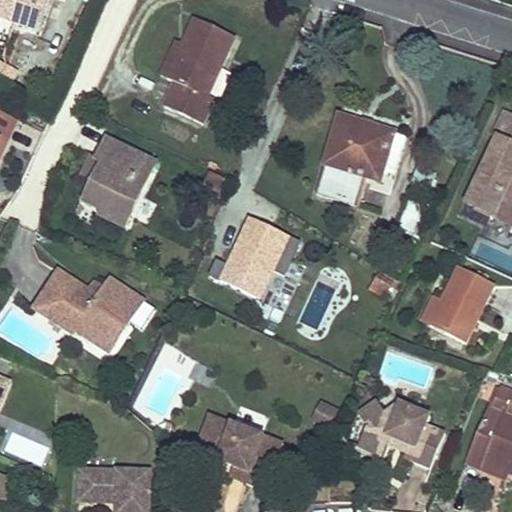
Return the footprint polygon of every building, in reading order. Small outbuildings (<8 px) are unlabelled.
[(59,0),(0,0),(0,18),(39,32),(46,9),(55,13),(59,0)] [(201,122),(212,99),(204,95),(234,35),(194,16),(180,44),(165,76),(173,80),(162,103),(201,122)] [(175,42),(160,73),(165,76),(180,44),(175,42)] [(15,124),(0,115),(0,142),(4,145),(15,124)] [(364,177),(379,182),(393,133),(337,118),(317,196),(355,207),(364,177)] [(511,218),(511,118),(470,205),(493,217),(496,212),(511,218)] [(155,159),(107,136),(97,158),(102,160),(94,178),(84,200),(100,208),(99,211),(124,223),(155,159)] [(97,158),(88,154),(80,171),(94,178),(102,160),(97,158)] [(226,177),(210,169),(199,193),(215,201),(226,177)] [(402,206),(400,232),(417,234),(419,208),(402,206)] [(261,305),(272,276),(284,280),(299,241),(243,221),(218,289),(261,305)] [(498,285),(462,267),(445,300),(433,325),(469,343),(498,285)] [(87,298),(59,277),(33,313),(72,342),(74,339),(80,331),(111,354),(142,312),(110,288),(103,298),(97,305),(87,298)] [(93,290),(87,298),(97,305),(103,298),(93,290)] [(445,300),(437,296),(425,321),(433,325),(445,300)] [(111,354),(80,331),(74,339),(105,362),(111,354)] [(0,414),(13,384),(0,378),(0,414)] [(501,408),(496,406),(472,463),(489,470),(492,463),(511,471),(511,389),(509,389),(501,408)] [(379,404),(389,418),(403,407),(393,394),(379,404)] [(379,404),(360,419),(369,431),(360,452),(387,463),(392,451),(395,443),(413,449),(409,459),(408,462),(432,472),(447,435),(429,429),(433,418),(403,407),(389,418),(379,404)] [(285,446),(212,418),(203,439),(218,445),(213,460),(235,468),(250,474),(246,485),(267,493),(285,446)] [(360,419),(349,447),(360,452),(369,431),(360,419)] [(218,445),(203,439),(198,454),(213,460),(218,445)] [(395,443),(392,451),(409,459),(413,449),(395,443)] [(511,471),(492,463),(489,470),(511,479),(511,471)] [(250,474),(235,468),(231,478),(246,485),(250,474)] [(150,511),(152,475),(82,471),(81,505),(118,506),(117,511),(150,511)] [(0,511),(2,511),(16,481),(0,473),(0,511)]
